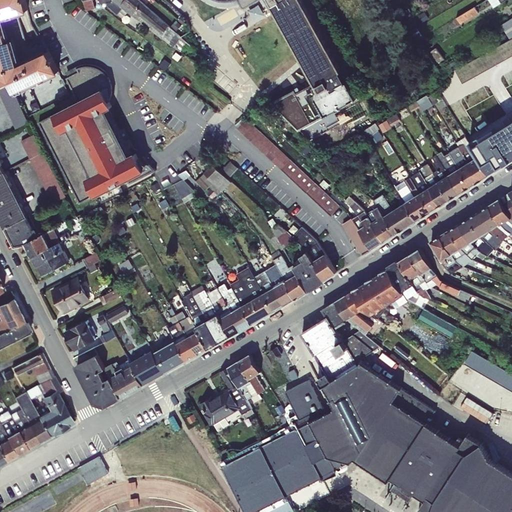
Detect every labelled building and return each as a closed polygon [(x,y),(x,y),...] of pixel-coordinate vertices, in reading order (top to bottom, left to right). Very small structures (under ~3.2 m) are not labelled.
[(0,0),(0,5),(4,19),(29,11),(25,0),(0,0)] [(93,0),(83,0),(87,10),(96,7),(93,0)] [(99,0),(101,4),(107,2),(108,5),(118,14),(123,8),(112,0),(99,0)] [(112,0),(123,8),(186,55),(188,53),(191,56),(197,50),(140,0),(112,0)] [(268,0),(315,85),(314,86),(317,91),(313,93),(326,115),(338,108),(338,109),(343,106),(342,105),(357,97),(348,81),(346,82),(341,71),(342,70),(302,0),(268,0)] [(461,24),(479,13),(475,6),(457,17),(461,24)] [(178,11),(174,15),(180,20),(184,15),(178,11)] [(0,43),(11,39),(4,19),(0,19),(0,43)] [(417,27),(411,30),(418,40),(423,37),(417,27)] [(0,65),(21,59),(15,39),(11,39),(0,43),(0,65)] [(437,47),(429,52),(437,65),(446,59),(437,47)] [(0,86),(4,85),(10,82),(18,91),(60,72),(47,48),(21,59),(0,65),(0,86)] [(468,52),(439,69),(443,76),(472,59),(468,52)] [(407,67),(395,74),(404,89),(416,81),(407,67)] [(29,115),(79,211),(154,173),(157,171),(156,169),(144,146),(141,148),(139,143),(132,146),(119,121),(98,80),(49,105),(29,115)] [(313,93),(317,91),(314,86),(311,81),(301,90),(299,86),(294,88),(294,89),(310,123),(326,115),(313,93)] [(10,82),(4,85),(16,128),(29,121),(18,91),(10,82)] [(300,129),(310,123),(294,89),(271,102),(300,129)] [(438,90),(428,95),(434,104),(443,99),(438,90)] [(434,104),(428,95),(418,101),(424,110),(434,104)] [(424,110),(418,101),(409,106),(412,111),(419,107),(424,115),(426,113),(424,110)] [(256,108),(247,117),(254,124),(264,115),(256,108)] [(407,109),(401,113),(404,119),(411,115),(407,109)] [(401,120),(397,113),(388,118),(392,126),(401,120)] [(245,116),(235,125),(331,215),(340,205),(271,141),(260,131),(245,116)] [(263,128),(260,131),(271,141),(273,139),(263,128)] [(377,129),(366,136),(371,144),(383,137),(377,129)] [(21,140),(30,158),(44,151),(35,133),(21,140)] [(456,142),(459,146),(469,162),(478,156),(466,136),(456,142)] [(325,151),(335,147),(336,143),(324,140),(320,142),(325,151)] [(424,140),(419,144),(423,150),(428,147),(424,140)] [(306,141),(299,149),(307,155),(314,148),(306,141)] [(459,146),(450,152),(460,168),(469,162),(459,146)] [(44,151),(30,158),(54,203),(67,196),(44,151)] [(442,151),(437,154),(450,174),(460,168),(450,152),(445,155),(442,151)] [(438,169),(434,172),(439,181),(450,174),(437,154),(433,156),(436,161),(434,162),(438,169)] [(469,162),(480,179),(490,173),(478,156),(469,162)] [(179,174),(183,172),(176,159),(156,169),(157,171),(154,173),(163,190),(174,184),(182,180),(184,179),(179,174)] [(460,168),(471,185),(480,179),(469,162),(460,168)] [(420,171),(430,186),(439,181),(434,172),(428,163),(423,166),(423,167),(419,169),(420,171)] [(205,172),(214,182),(223,190),(232,181),(213,164),(205,172)] [(18,165),(11,168),(14,174),(21,170),(18,165)] [(450,174),(461,192),(471,185),(460,168),(450,174)] [(186,169),(183,172),(179,174),(184,179),(190,185),(195,180),(186,169)] [(0,174),(0,215),(6,227),(27,217),(28,216),(5,171),(0,174)] [(420,193),(430,186),(420,171),(405,180),(415,196),(420,193)] [(196,180),(206,190),(214,182),(205,172),(196,180)] [(439,181),(450,198),(461,192),(450,174),(439,181)] [(324,179),(320,183),(325,189),(330,184),(324,179)] [(185,185),(182,180),(174,184),(177,189),(185,185)] [(430,186),(442,204),(450,198),(439,181),(430,186)] [(420,193),(431,210),(442,204),(430,186),(420,193)] [(211,187),(206,192),(213,198),(218,194),(211,187)] [(511,193),(510,191),(500,198),(511,217),(511,216),(511,193)] [(404,203),(415,220),(431,210),(420,193),(415,196),(404,203)] [(375,199),(379,206),(380,206),(385,215),(393,210),(383,194),(375,199)] [(363,255),(372,248),(359,229),(365,225),(362,220),(369,216),(368,213),(366,210),(350,195),(345,200),(351,206),(359,215),(342,224),(363,255)] [(500,198),(490,204),(500,223),(501,224),(511,217),(500,198)] [(385,215),(396,233),(415,220),(404,203),(393,210),(385,215)] [(490,204),(479,211),(491,229),(500,223),(490,204)] [(384,241),(396,233),(385,215),(380,206),(379,206),(373,210),(378,218),(372,221),(384,241)] [(378,218),(373,210),(368,213),(369,216),(372,221),(378,218)] [(88,211),(78,216),(80,221),(90,216),(88,211)] [(479,211),(469,217),(481,235),(490,229),(491,229),(479,211)] [(372,248),(384,241),(372,221),(369,216),(362,220),(365,225),(359,229),(372,248)] [(506,229),(510,232),(511,233),(511,231),(511,216),(511,217),(501,224),(506,229)] [(27,217),(6,227),(15,246),(26,243),(37,236),(33,229),(27,217)] [(459,223),(470,241),(481,235),(469,217),(459,223)] [(295,241),(304,254),(308,251),(306,248),(297,240),(297,239),(294,236),(279,223),(272,228),(284,249),(295,241)] [(450,229),(461,247),(470,241),(459,223),(450,229)] [(490,229),(503,241),(510,232),(506,229),(501,224),(500,223),(491,229),(490,229)] [(314,260),(326,253),(318,242),(317,239),(302,226),(294,236),(297,239),(297,240),(306,248),(308,251),(314,260)] [(51,246),(60,241),(71,236),(69,231),(58,236),(54,227),(44,232),(51,246)] [(441,235),(452,253),(461,247),(450,229),(441,235)] [(481,235),(495,248),(496,249),(503,241),(490,229),(481,235)] [(83,230),(79,233),(82,239),(87,237),(83,230)] [(44,232),(40,234),(37,236),(26,243),(32,256),(51,246),(44,232)] [(431,241),(443,259),(450,254),(452,253),(441,235),(431,241)] [(470,241),(481,251),(482,252),(488,256),(495,248),(481,235),(470,241)] [(51,246),(32,256),(41,275),(70,260),(60,241),(51,246)] [(470,241),(461,247),(473,259),(481,251),(470,241)] [(420,247),(410,253),(421,272),(422,273),(433,266),(420,247)] [(298,273),(294,266),(293,265),(289,267),(279,250),(271,255),(276,264),(285,280),(298,273)] [(97,251),(83,258),(88,268),(101,260),(97,251)] [(326,279),(314,260),(308,251),(304,254),(301,256),(304,260),(298,264),(294,266),(298,273),(308,290),(326,279)] [(314,260),(326,279),(338,271),(326,253),(314,260)] [(410,253),(398,260),(411,278),(421,272),(410,253)] [(450,254),(443,259),(452,273),(463,266),(450,254)] [(129,258),(119,264),(123,272),(134,266),(129,258)] [(388,267),(389,267),(403,291),(405,289),(414,283),(415,283),(411,278),(398,260),(398,259),(388,265),(389,266),(388,267)] [(285,280),(276,264),(266,270),(275,286),(285,280)] [(441,280),(433,266),(422,273),(430,286),(431,287),(437,284),(440,286),(459,294),(458,295),(468,298),(470,293),(441,280)] [(389,267),(378,274),(394,300),(398,306),(451,337),(457,326),(409,300),(403,291),(389,267)] [(275,286),(266,270),(255,276),(264,293),(275,286)] [(427,288),(430,286),(422,273),(421,272),(411,278),(415,283),(414,283),(419,291),(418,292),(430,299),(432,297),(427,288)] [(285,280),(295,297),(300,294),(301,295),(308,290),(298,273),(285,280)] [(264,293),(255,276),(253,274),(242,280),(248,291),(243,293),(248,302),(264,293)] [(378,274),(354,290),(363,306),(371,312),(369,314),(377,310),(376,304),(388,304),(394,300),(378,274)] [(79,275),(51,289),(64,314),(92,300),(79,275)] [(285,280),(275,286),(285,303),(295,297),(285,280)] [(232,312),(243,305),(233,287),(228,289),(225,283),(218,287),(221,293),(232,312)] [(418,292),(419,291),(414,283),(405,289),(411,296),(418,292)] [(219,313),(210,299),(202,285),(192,291),(192,292),(207,320),(219,313)] [(275,286),(264,293),(273,310),(285,303),(275,286)] [(118,287),(100,297),(103,304),(122,294),(118,287)] [(363,306),(354,290),(347,294),(358,312),(366,318),(369,314),(371,312),(363,306)] [(207,320),(192,292),(184,297),(185,299),(182,301),(190,315),(196,326),(207,320)] [(232,312),(221,293),(210,299),(219,313),(221,318),(232,312)] [(243,305),(253,323),(273,310),(264,293),(248,302),(243,305)] [(358,312),(347,294),(336,301),(347,319),(358,312)] [(0,314),(1,316),(20,306),(14,295),(0,302),(0,314)] [(337,327),(348,320),(347,319),(336,301),(324,308),(328,315),(301,332),(316,354),(335,342),(335,344),(343,338),(337,327)] [(125,305),(107,315),(112,323),(130,313),(125,305)] [(232,312),(242,329),(242,330),(253,323),(243,305),(232,312)] [(0,330),(26,319),(20,306),(1,316),(0,316),(0,330)] [(188,337),(176,314),(172,308),(169,309),(173,316),(170,317),(174,325),(169,328),(173,336),(177,343),(188,337)] [(196,326),(190,315),(187,317),(183,310),(176,314),(188,337),(199,331),(196,326)] [(242,329),(232,312),(221,318),(231,335),(242,329)] [(358,312),(347,319),(348,320),(360,329),(366,334),(373,325),(366,318),(358,312)] [(231,335),(221,318),(219,313),(207,320),(220,341),(231,335)] [(104,314),(97,317),(101,324),(108,321),(104,314)] [(0,345),(31,330),(31,328),(32,328),(28,318),(26,319),(0,330),(0,345)] [(87,319),(65,330),(75,350),(97,339),(87,319)] [(220,341),(207,320),(196,326),(199,331),(209,348),(220,341)] [(113,329),(100,335),(104,342),(116,336),(113,329)] [(366,334),(360,329),(344,340),(358,361),(381,346),(366,334)] [(209,348),(199,331),(188,337),(198,354),(209,348)] [(187,360),(177,343),(173,336),(157,344),(160,349),(155,352),(166,372),(187,360)] [(198,354),(188,337),(177,343),(187,360),(198,354)] [(128,338),(120,342),(125,351),(132,347),(128,338)] [(359,363),(358,361),(344,340),(343,338),(335,344),(335,342),(316,354),(327,373),(332,380),(359,363)] [(398,345),(394,350),(407,359),(410,355),(398,345)] [(277,346),(270,351),(275,359),(278,359),(282,357),(282,355),(282,353),(277,346)] [(166,372),(155,352),(153,350),(131,362),(133,365),(143,384),(166,372)] [(39,383),(55,375),(43,351),(13,367),(17,374),(31,367),(39,383)] [(289,351),(282,355),(282,357),(278,359),(286,370),(287,370),(290,374),(291,373),(300,366),(289,351)] [(121,396),(111,376),(110,377),(105,379),(101,370),(105,368),(106,368),(106,367),(98,353),(77,364),(96,402),(106,405),(121,396)] [(251,353),(239,360),(250,377),(255,374),(261,370),(251,353)] [(133,365),(131,362),(130,359),(119,364),(117,361),(106,367),(106,368),(105,368),(110,377),(111,376),(118,373),(117,370),(124,366),(125,369),(133,365)] [(250,377),(239,360),(229,366),(239,386),(240,386),(251,379),(250,377)] [(403,387),(363,361),(359,363),(332,380),(327,373),(317,378),(322,387),(324,386),(334,406),(335,409),(356,459),(389,482),(392,477),(397,480),(415,492),(427,499),(419,510),(422,511),(510,511),(511,510),(511,470),(491,457),(483,442),(469,433),(465,439),(462,445),(456,441),(428,422),(394,400),(402,388),(403,387)] [(111,376),(121,396),(143,384),(133,365),(125,369),(124,366),(117,370),(118,373),(111,376)] [(239,386),(229,366),(220,371),(230,387),(231,389),(230,390),(241,408),(240,408),(243,414),(244,413),(246,417),(253,412),(251,409),(252,408),(247,399),(240,386),(239,386)] [(301,366),(300,366),(291,373),(303,390),(300,392),(301,394),(278,410),(282,417),(288,413),(292,421),(312,408),(312,409),(325,400),(301,366)] [(110,377),(105,368),(101,370),(105,379),(110,377)] [(251,379),(259,393),(265,389),(255,374),(250,377),(251,379)] [(51,434),(74,422),(59,392),(63,389),(55,375),(39,383),(38,384),(42,392),(44,396),(43,397),(47,403),(50,409),(40,415),(39,415),(40,417),(51,434)] [(240,386),(247,399),(259,393),(251,379),(240,386)] [(449,380),(442,390),(445,393),(453,383),(449,380)] [(15,397),(21,408),(30,423),(40,417),(39,415),(40,415),(31,398),(42,392),(38,384),(15,397)] [(231,389),(230,387),(214,396),(214,395),(200,403),(206,412),(205,413),(211,424),(213,423),(214,424),(215,424),(226,417),(240,408),(241,408),(230,390),(231,389)] [(394,400),(428,422),(436,410),(402,388),(394,400)] [(468,396),(463,407),(491,421),(496,410),(468,396)] [(21,408),(11,414),(19,429),(30,423),(21,408)] [(8,410),(0,414),(0,420),(7,436),(19,429),(11,414),(8,410)] [(40,441),(51,434),(40,417),(30,423),(40,441)] [(226,417),(215,424),(219,430),(230,423),(226,417)] [(0,441),(8,437),(7,436),(0,420),(0,441)] [(29,447),(40,441),(30,423),(19,429),(29,447)] [(18,453),(29,447),(19,429),(7,436),(8,437),(18,453)] [(462,445),(465,439),(460,436),(456,441),(462,445)] [(7,459),(18,453),(8,437),(0,441),(0,446),(0,447),(7,459)] [(100,455),(79,467),(88,484),(109,472),(100,455)] [(415,492),(397,480),(392,488),(410,500),(415,492)]
